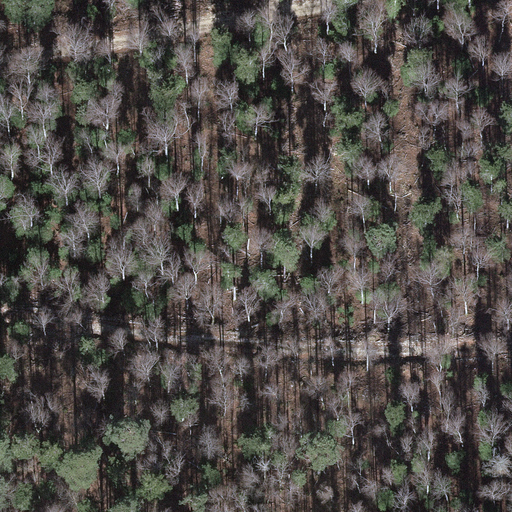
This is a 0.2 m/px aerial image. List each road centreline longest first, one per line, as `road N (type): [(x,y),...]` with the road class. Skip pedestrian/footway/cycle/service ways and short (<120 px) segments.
road 1 (track): [(511,343),(241,342),(0,311)]
road 2 (track): [(0,59),(327,0)]
